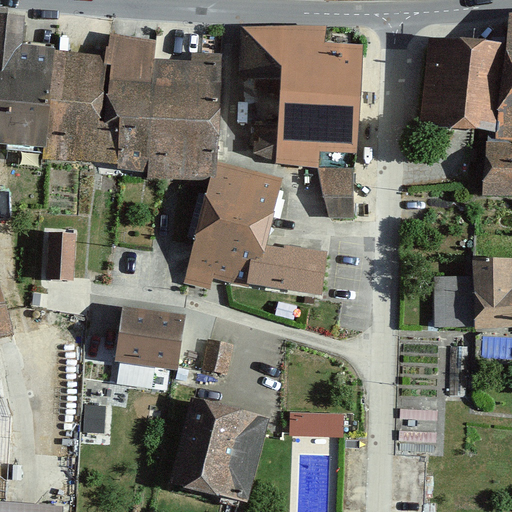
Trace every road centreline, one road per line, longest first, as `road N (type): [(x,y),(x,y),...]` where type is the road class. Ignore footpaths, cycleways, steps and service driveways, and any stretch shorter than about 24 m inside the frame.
road 1 (residential): [(395,17),(378,511)]
road 2 (unclassified): [(58,0),(395,17)]
